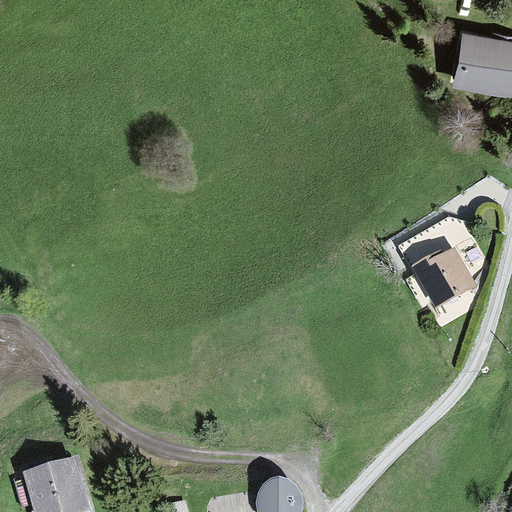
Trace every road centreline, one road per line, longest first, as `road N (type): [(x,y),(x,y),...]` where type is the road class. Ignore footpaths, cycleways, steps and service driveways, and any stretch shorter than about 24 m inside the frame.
road 1 (track): [(313,511),(293,463),(158,448),(97,415),(34,343),(0,328)]
road 2 (residential): [(341,511),(457,391),(479,357),(511,268)]
